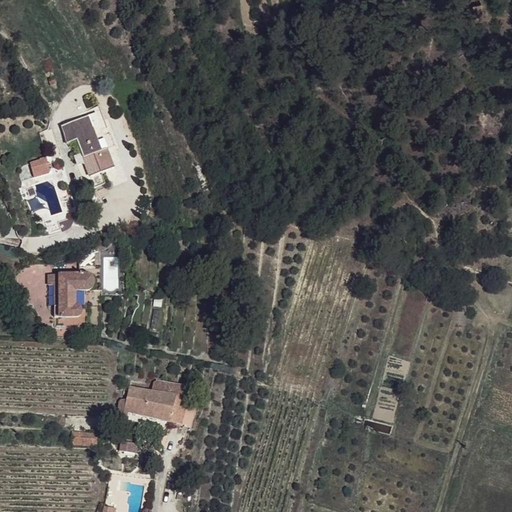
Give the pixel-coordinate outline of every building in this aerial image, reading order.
[(417,0),(399,0),(403,12),(420,7),(417,0)] [(481,6),(474,9),(476,16),(477,17),(479,18),(480,18),(482,17),(484,15),(484,12),(481,6)] [(89,119),(64,128),(68,135),(70,143),(79,141),(84,157),(77,159),(80,165),(84,164),(93,188),(103,186),(101,175),(113,171),(107,152),(100,154),(89,119)] [(49,159),(33,163),(37,177),(53,173),(49,159)] [(97,256),(81,255),(81,269),(96,269),(97,256)] [(89,277),(50,277),(51,288),(55,288),(59,288),(59,309),(56,308),(57,320),(77,320),(81,319),(82,316),(82,311),(81,310),(75,308),(76,293),(82,293),(87,293),(92,290),(92,287),(93,282),(91,279),(89,277)] [(148,385),(130,381),(130,389),(146,393),(148,385)] [(192,391),(157,381),(153,394),(176,401),(171,424),(191,429),(195,412),(188,410),(192,391)] [(146,393),(130,389),(126,403),(124,412),(127,412),(171,424),(176,401),(153,394),(146,393)] [(126,403),(120,401),(118,418),(126,420),(127,412),(124,412),(126,403)] [(134,446),(119,442),(117,452),(123,453),(131,455),(134,446)]
